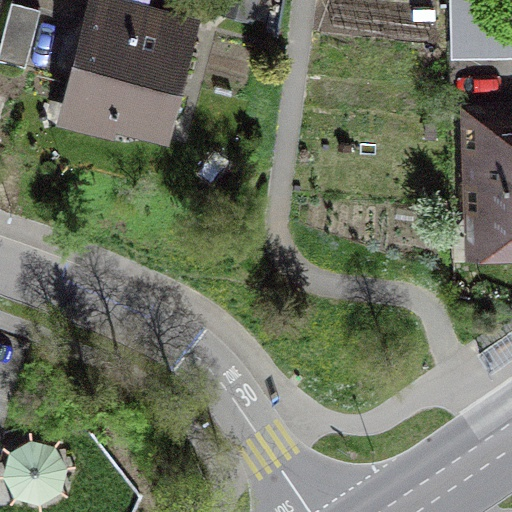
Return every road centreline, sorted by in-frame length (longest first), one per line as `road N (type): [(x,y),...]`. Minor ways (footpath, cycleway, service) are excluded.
road 1 (residential): [(309,511),(187,347),(0,264)]
road 2 (tertiary): [(511,435),(400,511)]
